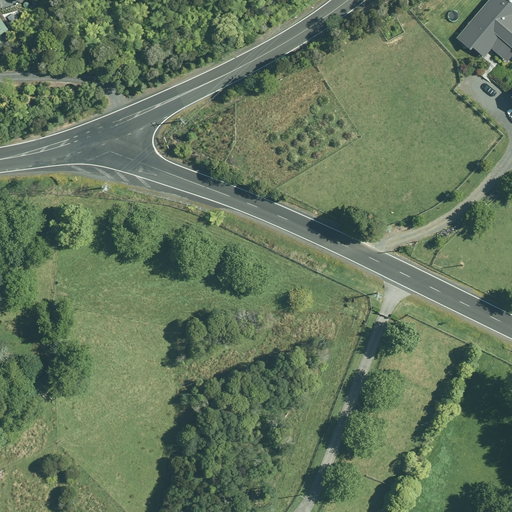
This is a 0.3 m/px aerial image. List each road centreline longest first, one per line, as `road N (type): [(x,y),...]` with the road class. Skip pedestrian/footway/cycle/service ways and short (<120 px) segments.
road 1 (tertiary): [(96,131),(110,150),(312,230),(511,327)]
road 2 (unclassified): [(96,131),(242,66),(346,0)]
